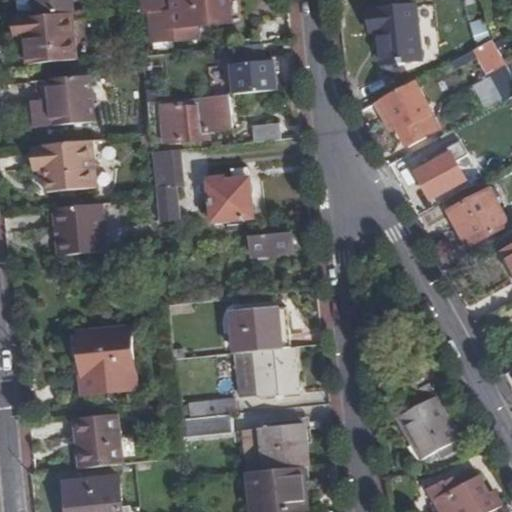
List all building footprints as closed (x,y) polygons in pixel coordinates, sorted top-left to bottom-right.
[(33,0),(36,22),(72,19),(76,18),(74,0),(33,0)] [(236,28),(232,0),(218,0),(182,4),(141,8),(143,22),(155,21),(156,35),(158,46),(158,50),(204,45),(203,32),(209,25),(215,30),(236,28)] [(417,73),(412,10),(365,13),(366,42),(375,42),(378,76),(417,73)] [(76,65),(72,19),(36,22),(21,23),(23,41),(33,40),(34,47),(29,48),(31,69),(76,65)] [(473,22),(477,40),(491,37),(487,19),(473,22)] [(478,50),(502,101),(511,96),(511,72),(497,41),(478,50)] [(234,53),(239,102),(283,97),(280,64),(267,65),(265,49),(234,53)] [(433,93),(423,75),(389,93),(413,139),(431,130),(421,110),(428,106),(424,98),(433,93)] [(97,127),(92,81),(53,85),(58,131),(97,127)] [(58,131),(53,85),(41,87),(43,109),(50,108),(51,115),(39,117),(41,133),(58,131)] [(161,99),(150,100),(151,111),(166,110),(165,101),(161,102),(161,99)] [(239,137),(235,102),(167,110),(172,150),(209,146),(208,140),(239,137)] [(460,128),(432,142),(439,159),(423,167),(437,194),(472,176),(461,155),(471,150),(460,128)] [(260,134),(261,149),(288,147),(287,131),(260,134)] [(100,191),(95,145),(41,151),(43,176),(49,175),(51,196),(100,191)] [(186,194),(182,157),(156,160),(160,203),(163,231),(182,229),(179,195),(186,194)] [(260,227),(254,178),(239,180),(240,191),(230,192),(230,188),(216,189),(221,232),(260,227)] [(509,224),(490,188),(449,208),(467,243),(509,224)] [(55,214),(61,262),(62,262),(110,257),(105,208),(55,214)] [(298,257),(296,236),(257,241),(259,261),(298,257)] [(464,242),(444,253),(451,266),(470,255),(464,242)] [(238,321),(242,356),(256,354),(295,350),(291,315),(238,321)] [(136,331),(84,337),(89,398),(141,392),(136,331)] [(305,397),(299,350),(295,350),(256,354),(263,402),(305,397)] [(431,383),(405,397),(412,410),(401,417),(425,459),(462,439),(431,383)] [(196,403),(197,417),(234,413),(240,412),(238,398),(196,403)] [(236,432),(234,413),(197,417),(185,418),(187,436),(236,432)] [(84,439),(86,467),(123,463),(118,415),(76,419),(78,439),(84,439)] [(265,425),(269,468),(302,465),(312,464),(307,421),(265,425)] [(78,439),(80,467),(86,467),(84,439),(78,439)] [(272,511),(307,508),(302,465),(269,468),(254,470),(258,511),(272,511)] [(453,511),(491,511),(502,506),(493,489),(487,493),(478,476),(471,479),(465,470),(448,480),(463,507),(453,511)] [(127,505),(123,476),(68,482),(72,511),(132,511),(131,505),(127,505)]
